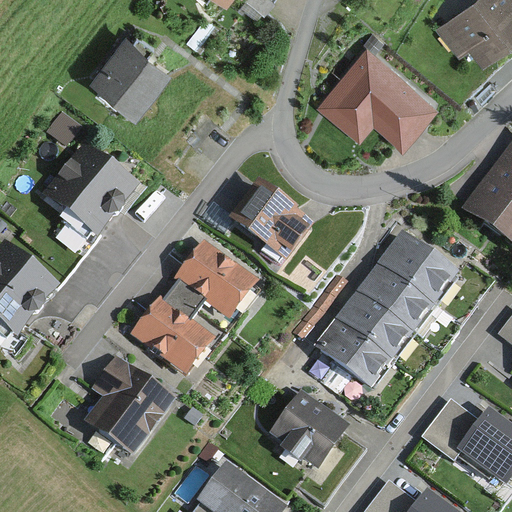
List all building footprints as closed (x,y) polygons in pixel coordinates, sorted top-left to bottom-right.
[(219,0),(233,10),(240,0),(219,0)] [(511,0),(466,0),(443,19),(478,62),(511,34),(511,0)] [(171,59),(126,27),(91,74),(137,107),(171,59)] [(366,47),(319,106),(361,139),(375,121),(409,148),(442,107),(366,47)] [(138,186),(85,143),(43,194),(95,237),(138,186)] [(511,145),(465,207),(511,242),(511,145)] [(315,220),(259,179),(230,218),(286,259),(315,220)] [(454,276),(405,239),(384,266),(433,303),(454,276)] [(257,281),(204,240),(177,276),(230,317),(257,281)] [(62,287),(5,241),(0,247),(0,314),(23,334),(62,287)] [(433,303),(384,266),(363,293),(412,331),(433,303)] [(412,331),(363,293),(342,321),(391,358),(412,331)] [(212,339),(159,297),(131,332),(185,374),(212,339)] [(391,358),(342,321),(321,348),(370,385),(391,358)] [(178,404),(117,357),(94,385),(105,394),(86,419),(136,457),(178,404)] [(349,428),(301,391),(269,433),(318,470),(349,428)] [(511,424),(487,407),(458,448),(509,484),(511,479),(511,424)] [(281,511),(285,507),(229,466),(194,511),(281,511)] [(457,511),(426,489),(409,511),(457,511)]
